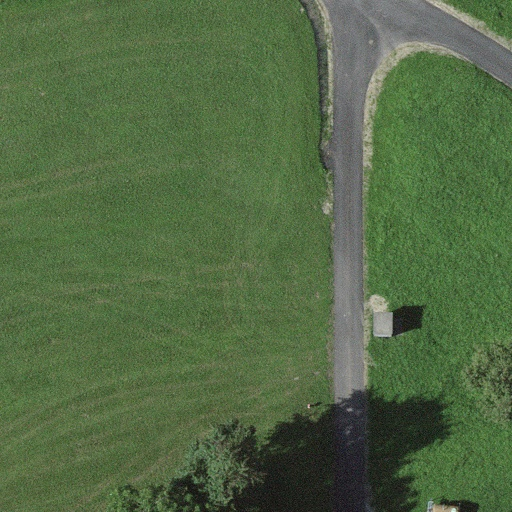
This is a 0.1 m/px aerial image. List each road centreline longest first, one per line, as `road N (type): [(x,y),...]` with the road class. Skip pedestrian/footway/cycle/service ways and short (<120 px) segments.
road 1 (unclassified): [(368,0),(353,67),(345,173),(355,511)]
road 2 (unclassified): [(511,74),(388,0)]
